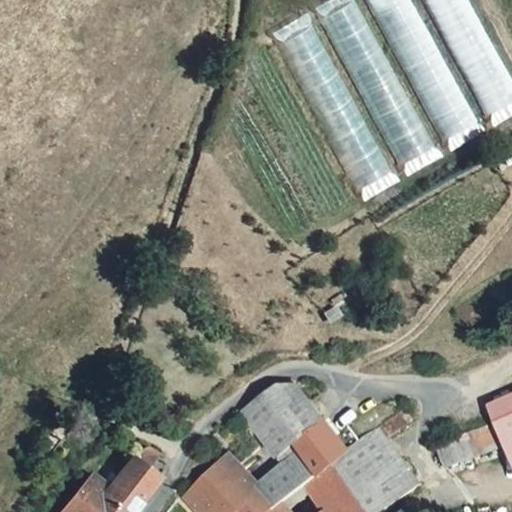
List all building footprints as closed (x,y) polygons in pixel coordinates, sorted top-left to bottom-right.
[(511,85),(463,0),(336,0),(270,37),(362,198),(511,113),(511,85)] [(294,442),(325,422),(296,385),(279,385),(241,414),(276,455),(294,442)] [(511,399),(495,407),(511,446),(511,399)] [(416,421),(408,408),(379,430),(388,442),(416,421)] [(301,452),(329,432),(325,422),(294,442),(301,452)] [(496,429),(439,443),(445,466),(502,452),(496,429)] [(388,442),(379,430),(347,453),(370,480),(400,459),(388,442)] [(259,511),(383,511),(420,482),(400,459),(370,480),(347,453),(329,432),(301,452),(318,478),(308,490),(326,511),(325,511),(289,511),(284,507),(259,511)] [(135,458),(147,468),(157,455),(144,446),(135,458)] [(197,511),(259,511),(284,507),(308,490),(318,478),(301,452),(260,484),(229,451),(184,499),(197,511)] [(128,511),(150,484),(156,477),(147,468),(135,458),(110,488),(91,511),(128,511)] [(64,511),(91,511),(110,488),(95,475),(64,511)]
